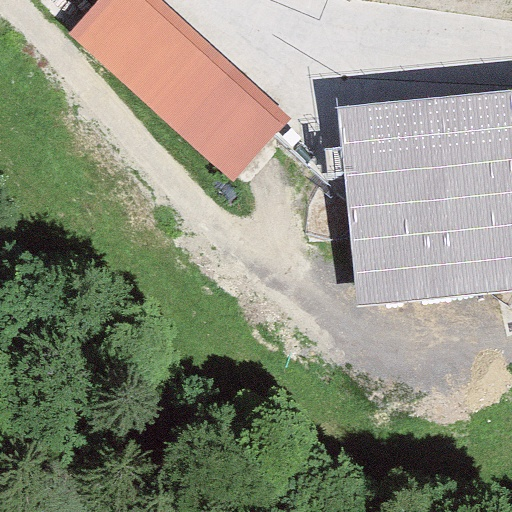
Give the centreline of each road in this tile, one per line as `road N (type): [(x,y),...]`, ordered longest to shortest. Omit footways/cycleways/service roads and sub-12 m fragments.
road 1 (track): [(19,0),(59,45),(154,189),(308,283),(511,355)]
road 2 (track): [(270,0),(395,50),(511,71)]
